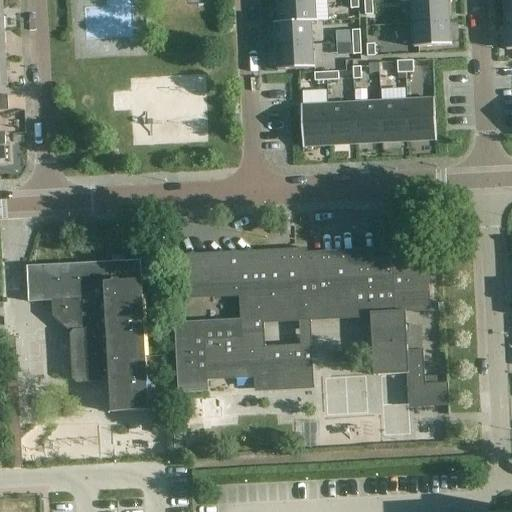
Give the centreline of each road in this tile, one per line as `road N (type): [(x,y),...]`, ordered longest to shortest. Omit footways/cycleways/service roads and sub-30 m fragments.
road 1 (residential): [(498,451),(490,179)]
road 2 (residential): [(256,193),(490,179)]
road 3 (residential): [(47,204),(256,193)]
road 4 (residential): [(47,204),(36,0)]
road 5 (residential): [(256,193),(244,0)]
road 6 (residential): [(490,179),(479,0)]
